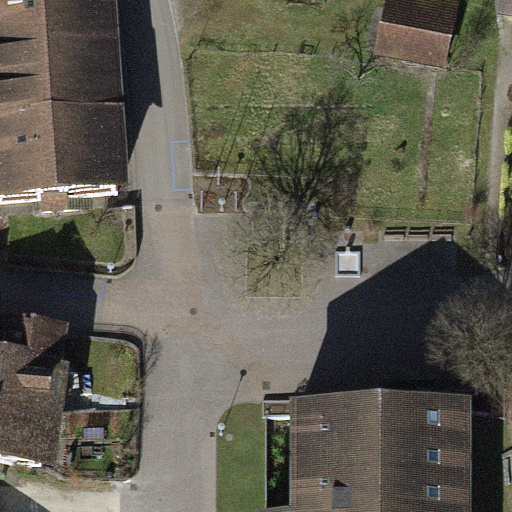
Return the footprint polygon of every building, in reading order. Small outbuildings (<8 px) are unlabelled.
[(0,0),(0,117),(121,109),(113,0),(0,0)] [(461,3),(442,0),(387,0),(374,58),(446,72),(461,3)] [(127,191),(121,109),(0,117),(0,200),(39,198),(41,215),(67,213),(66,195),(127,191)] [(2,320),(0,329),(0,351),(28,354),(27,362),(60,366),(67,328),(2,320)] [(67,367),(60,366),(27,362),(28,354),(0,351),(0,463),(55,470),(67,367)] [(468,511),(468,405),(288,406),(288,511),(468,511)]
